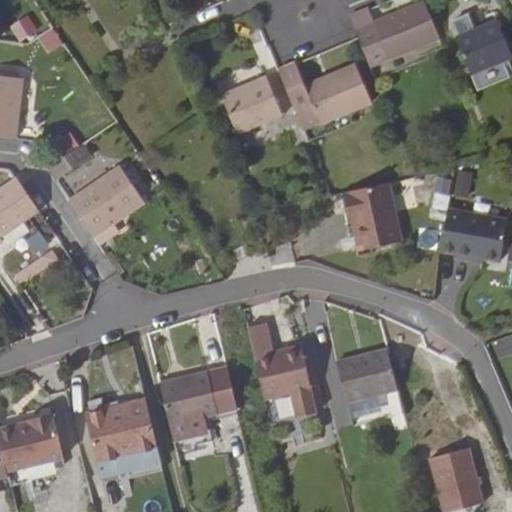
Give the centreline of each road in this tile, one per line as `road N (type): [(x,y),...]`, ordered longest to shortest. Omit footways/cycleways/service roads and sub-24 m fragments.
road 1 (residential): [(511,437),(473,350),(408,306),(327,282),(284,281),(120,318)]
road 2 (residential): [(0,162),(18,165),(120,318)]
road 3 (residential): [(120,318),(0,362)]
